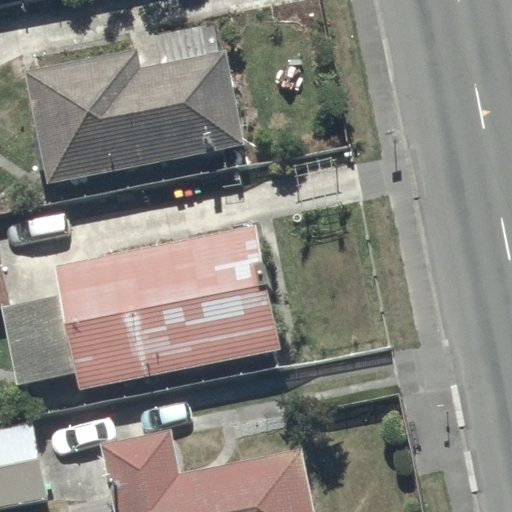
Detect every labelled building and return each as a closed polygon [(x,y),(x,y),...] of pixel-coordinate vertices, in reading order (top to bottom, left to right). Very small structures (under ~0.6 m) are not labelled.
[(28,80),(49,193),(247,157),(229,60),(222,61),(217,33),(158,44),(163,74),(145,77),(142,60),(28,80)] [(11,313),(2,314),(18,394),(78,383),(81,399),(287,360),(264,235),(58,274),(63,303),(11,313)] [(0,314),(2,314),(11,313),(0,255),(0,314)] [(0,435),(0,511),(24,511),(50,507),(34,429),(0,435)] [(103,454),(114,511),(315,511),(304,459),(185,483),(176,439),(103,454)]
